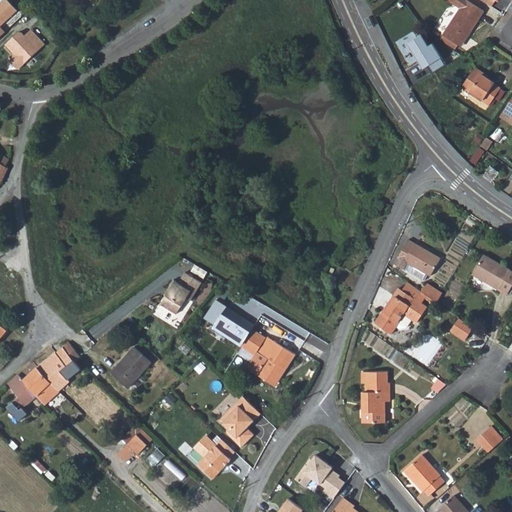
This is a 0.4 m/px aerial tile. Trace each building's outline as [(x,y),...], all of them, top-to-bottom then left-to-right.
[(0,36),(5,31),(0,26),(0,25),(17,9),(8,0),(3,0),(0,3),(0,36)] [(456,0),(462,4),(444,30),(457,39),(465,26),(469,28),(484,5),(476,0),(456,0)] [(457,39),(460,41),(469,28),(465,26),(457,39)] [(9,58),(17,68),(43,44),(31,30),(25,35),(23,33),(17,33),(5,44),(14,54),(9,58)] [(477,67),(475,70),(489,78),(490,76),(477,67)] [(502,87),(489,78),(475,70),(465,86),(491,104),(502,87)] [(432,83),(421,88),(425,96),(436,91),(432,83)] [(491,133),(485,144),(492,149),(498,138),(491,133)] [(0,184),(1,184),(9,168),(6,166),(9,160),(1,154),(0,154),(0,184)] [(432,271),(433,272),(444,255),(412,235),(397,259),(407,265),(408,264),(411,258),(432,271)] [(509,291),(511,286),(511,267),(487,252),(475,270),(509,291)] [(432,271),(411,258),(408,264),(428,277),(432,271)] [(207,278),(211,272),(198,264),(194,271),(207,278)] [(166,294),(160,302),(176,313),(186,297),(190,300),(202,282),(186,271),(179,282),(174,278),(167,288),(169,289),(166,294)] [(421,287),(407,277),(401,284),(416,294),(421,287)] [(440,301),(445,291),(432,281),(425,290),(440,301)] [(424,300),(416,294),(401,284),(398,282),(373,318),(389,329),(396,321),(399,324),(406,322),(412,314),(416,317),(422,309),(419,307),(424,300)] [(478,327),(462,316),(453,330),(469,340),(478,327)] [(0,325),(0,341),(3,338),(4,339),(9,332),(0,325)] [(250,368),(279,387),(300,355),(271,337),(271,338),(257,329),(245,347),(258,355),(250,368)] [(66,349),(76,362),(77,364),(84,359),(71,342),(65,347),(66,349)] [(0,368),(16,352),(11,348),(0,359),(0,368)] [(38,367),(38,369),(60,393),(72,385),(63,373),(76,362),(66,349),(38,367)] [(130,391),(152,367),(142,357),(135,352),(113,375),(130,391)] [(364,390),(362,421),(386,423),(387,401),(392,401),(393,381),(391,381),(392,369),(366,368),(365,380),(368,380),(368,391),(364,390)] [(60,393),(38,369),(26,383),(37,395),(44,403),(60,393)] [(26,383),(18,374),(7,383),(18,396),(7,406),(19,420),(26,413),(21,407),(34,396),(35,397),(37,395),(26,383)] [(440,394),(450,386),(442,380),(432,388),(440,394)] [(243,446),(252,437),(250,435),(250,427),(249,427),(263,413),(245,395),(221,419),(229,426),(226,429),(243,446)] [(136,421),(122,436),(128,442),(136,433),(142,426),(136,421)] [(495,425),(492,428),(504,441),(507,438),(495,425)] [(504,441),(492,428),(481,438),(492,451),(504,441)] [(147,443),(136,433),(128,442),(139,452),(147,443)] [(200,463),(213,475),(220,468),(222,469),(233,458),(231,456),(237,450),(224,438),(219,444),(208,435),(198,446),(208,456),(200,463)] [(161,448),(151,458),(158,465),(168,455),(161,448)] [(336,498),(348,483),(342,477),(343,476),(334,469),(336,468),(320,454),(311,465),(309,464),(298,478),(308,486),(315,477),(328,488),(326,491),(336,498)] [(407,469),(430,495),(446,482),(441,476),(443,473),(426,454),(407,469)] [(220,468),(213,475),(215,477),(222,469),(220,468)] [(473,511),(456,493),(440,507),(444,511),(473,511)] [(291,497),(280,511),(305,511),(308,509),(291,497)] [(359,511),(356,509),(358,507),(346,498),(334,511),(359,511)]
